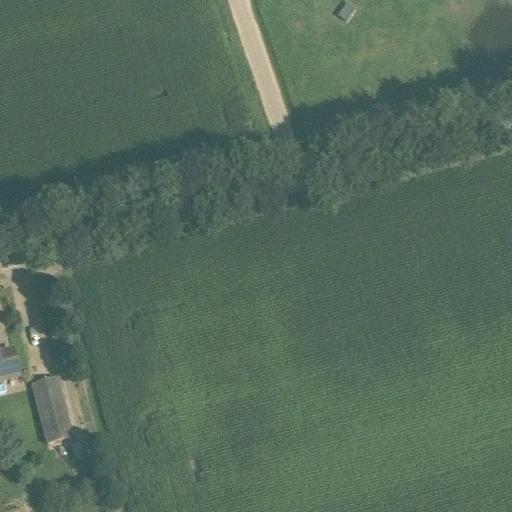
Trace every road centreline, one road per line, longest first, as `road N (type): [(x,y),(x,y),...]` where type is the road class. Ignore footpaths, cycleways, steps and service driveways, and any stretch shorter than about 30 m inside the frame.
road 1 (unclassified): [(0,260),(306,180)]
road 2 (unclassified): [(306,180),(511,124)]
road 3 (unclassified): [(306,180),(241,0)]
